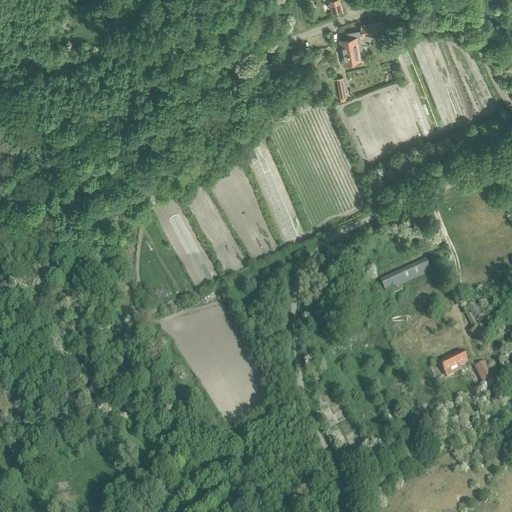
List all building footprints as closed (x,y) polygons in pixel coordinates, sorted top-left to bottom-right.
[(332,13),(342,10),(339,0),(330,0),(329,0),(332,13)] [(344,63),(361,60),(358,46),(361,46),(359,36),(362,35),(362,37),(382,33),(382,32),(385,31),(383,22),(380,23),(360,27),(361,32),(350,34),(351,36),(348,37),(349,39),(340,41),(344,63)] [(347,96),(344,76),(337,78),(341,98),(347,96)] [(380,291),(426,271),(421,260),(375,280),(380,291)] [(461,352),(439,363),(447,378),(461,370),(459,367),(467,363),(461,352)] [(484,363),(475,368),(483,382),(492,378),(485,365),(484,363)] [(101,502),(97,504),(97,503),(84,511),(96,511),(100,510),(100,511),(104,509),(101,502)]
